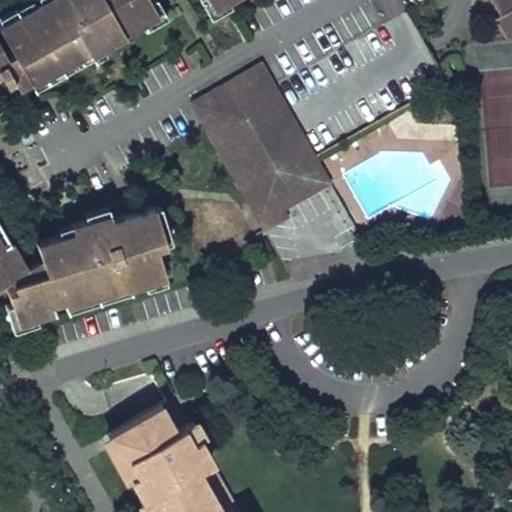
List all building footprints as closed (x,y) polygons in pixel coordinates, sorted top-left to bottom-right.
[(0,61),(14,54),(17,59),(17,60),(29,80),(31,84),(88,51),(90,53),(158,14),(149,0),(101,0),(92,5),(89,0),(37,0),(0,21),(0,29),(12,50),(6,54),(0,44),(0,61)] [(207,0),(213,8),(227,0),(207,0)] [(491,0),(500,15),(511,8),(511,7),(511,2),(510,0),(491,0)] [(506,37),(511,33),(511,8),(500,15),(494,18),(506,37)] [(419,33),(406,10),(275,85),(261,61),(238,74),(265,121),(288,108),(419,33)] [(265,121),(279,146),(302,133),(434,58),(419,33),(288,108),(265,121)] [(34,89),(92,56),(90,53),(88,51),(31,84),(34,89)] [(0,68),(6,65),(17,59),(14,54),(0,61),(0,68)] [(279,146),(307,195),(283,210),(286,216),(263,229),(282,262),(334,254),(361,238),(329,183),(330,182),(315,156),(446,81),(434,58),(302,133),(279,146)] [(18,86),(29,80),(17,60),(6,66),(12,77),(11,77),(17,87),(18,86)] [(11,77),(12,77),(6,66),(0,69),(0,74),(4,81),(11,77)] [(283,210),(307,195),(279,146),(265,121),(238,74),(213,89),(282,210),(283,210)] [(190,102),(260,223),(282,210),(213,89),(190,102)] [(119,202),(107,206),(108,211),(111,218),(117,238),(129,235),(122,215),(123,214),(119,202)] [(0,282),(9,277),(15,287),(6,289),(16,321),(53,309),(51,302),(63,298),(64,303),(128,283),(128,285),(164,274),(155,245),(165,242),(153,205),(123,214),(122,215),(129,235),(117,238),(111,218),(108,211),(70,223),(72,230),(36,241),(41,258),(26,266),(10,239),(8,241),(0,226),(0,282)] [(66,309),(129,289),(128,285),(128,283),(64,303),(66,309)] [(161,402),(106,433),(151,511),(241,511),(189,421),(176,429),(161,402)]
